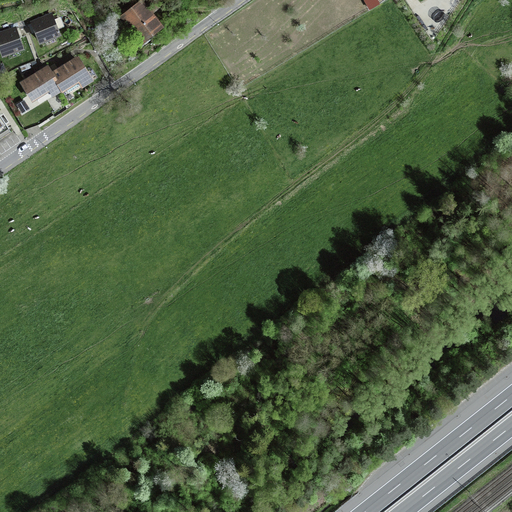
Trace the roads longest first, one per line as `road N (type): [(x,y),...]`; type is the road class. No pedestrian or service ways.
road 1 (tertiary): [(239,0),(0,169)]
road 2 (motorway): [(511,395),(364,511)]
road 3 (motorway): [(402,511),(511,425)]
